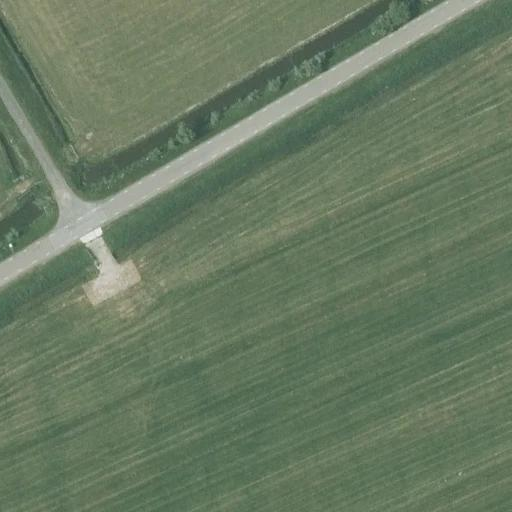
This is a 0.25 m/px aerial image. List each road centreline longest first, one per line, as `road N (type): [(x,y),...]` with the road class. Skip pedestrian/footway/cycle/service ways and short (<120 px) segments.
road 1 (tertiary): [(80,227),(466,0)]
road 2 (unclassified): [(80,227),(0,90)]
